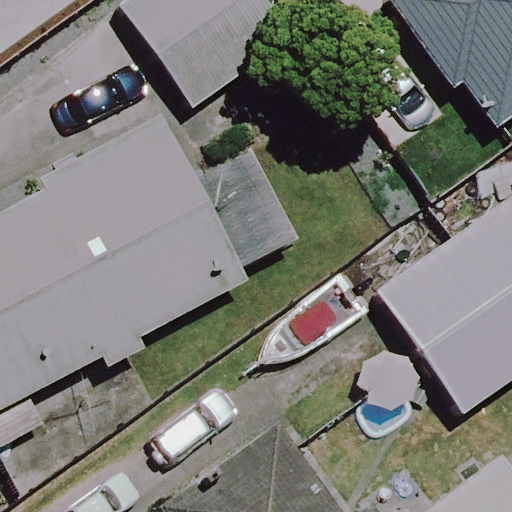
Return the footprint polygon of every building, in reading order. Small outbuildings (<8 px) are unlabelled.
[(282,54),(248,0),(122,0),(113,6),(183,116),(282,54)] [(511,0),(382,0),(364,14),(472,161),(511,132),(511,0)] [(0,217),(0,478),(6,488),(57,458),(25,402),(232,282),(146,133),(0,217)] [(511,380),(511,201),(369,300),(453,421),(511,380)] [(311,511),(278,462),(202,511),(311,511)] [(431,511),(511,511),(511,500),(490,470),(431,511)]
